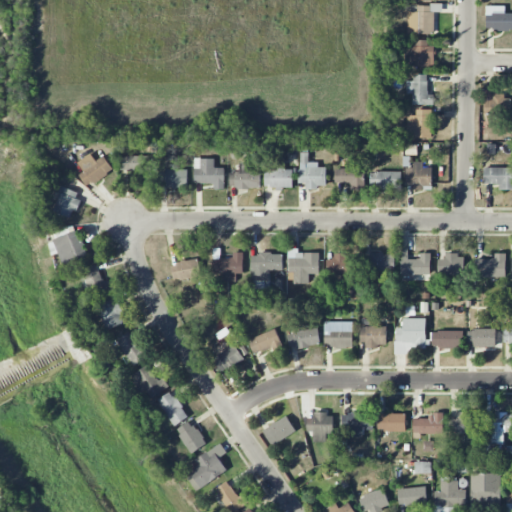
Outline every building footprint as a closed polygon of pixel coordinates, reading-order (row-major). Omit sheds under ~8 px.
[(434,34),(435,12),(443,12),(443,5),(418,5),(418,12),(408,12),(408,34),(434,34)] [(486,7),(486,31),(511,29),(511,13),(505,14),(505,6),(486,7)] [(435,67),(435,46),(428,46),(428,40),(408,40),(408,66),(435,67)] [(428,75),(414,75),(414,82),(407,81),(407,94),(413,94),(412,104),(433,105),(434,95),(428,95),(428,75)] [(431,138),(431,110),(416,110),(416,116),(406,116),(406,138),(431,138)] [(309,162),(309,153),(300,152),(299,183),(306,183),(305,188),(326,188),(327,168),(318,167),(318,162),(309,162)] [(96,161),(91,154),(78,163),(84,172),(79,175),(87,188),(113,170),(104,156),(96,161)] [(151,156),(120,157),(121,172),(151,171),(151,156)] [(214,159),(195,159),(194,183),(214,183),(214,189),(224,190),(225,168),(214,168),(214,159)] [(284,159),(272,159),(271,170),(265,170),(264,188),(293,188),(293,170),(284,170),(284,159)] [(432,188),(432,167),(423,167),(423,162),(414,162),(414,168),(408,167),(407,188),(432,188)] [(261,188),(260,171),(249,172),(249,163),(239,164),(239,173),(229,173),(230,188),(261,188)] [(351,183),(351,190),(365,189),(364,168),(334,169),(335,184),(351,183)] [(511,168),(484,168),(484,184),(499,185),(499,190),(511,190),(511,168)] [(187,170),(160,170),(161,187),(187,187),(187,170)] [(401,189),(401,172),(371,171),(370,189),(401,189)] [(76,198),(78,193),(62,187),(53,212),(74,219),(81,200),(76,198)] [(431,275),(430,253),(420,253),(420,259),(408,259),(408,249),(400,249),(401,281),(414,280),(414,275),(431,275)] [(213,259),(213,274),(244,274),(243,252),(233,253),(233,258),(213,259)] [(252,254),(253,289),(270,289),(269,271),(283,271),(282,253),(252,254)] [(506,254),(494,253),(494,259),(475,259),(475,277),(506,278),(506,254)] [(319,254),(288,254),(288,273),(294,273),(294,284),(309,284),(309,274),(319,274),(319,254)] [(353,254),(334,255),(334,259),(326,259),(327,275),(353,275),(353,254)] [(394,254),(364,254),(364,271),(394,271),(394,254)] [(464,275),(464,255),(448,255),(448,260),(438,260),(438,275),(464,275)] [(201,276),(197,259),(170,265),(174,282),(201,276)] [(110,280),(103,282),(98,265),(81,270),(90,297),(113,290),(110,280)] [(114,298),(96,306),(107,331),(125,323),(114,298)] [(427,319),(403,319),(403,328),(395,328),(396,354),(408,354),(408,348),(427,347),(427,319)] [(324,323),(325,344),(331,344),(331,348),(353,348),(352,322),(324,323)] [(386,327),(361,326),(360,342),(367,342),(366,349),(378,349),(378,344),(386,345),(386,327)] [(496,330),(468,329),(467,346),(495,347),(496,330)] [(253,353),(281,346),(277,330),(249,338),(253,353)] [(289,348),(320,346),(319,330),(288,331),(289,348)] [(463,331),(432,331),(432,348),(463,348),(463,331)] [(117,341),(134,366),(147,357),(130,332),(117,341)] [(245,360),(234,344),(213,359),(223,374),(245,360)] [(137,371),(146,398),(169,389),(165,378),(156,381),(150,366),(137,371)] [(189,418),(172,391),(158,400),(175,426),(189,418)] [(363,437),(363,430),(373,430),(373,412),(342,413),(342,428),(350,428),(350,437),(363,437)] [(443,433),(443,412),(430,413),(430,419),(413,419),(413,434),(443,433)] [(475,434),(475,412),(454,412),(454,434),(475,434)] [(333,435),(334,414),(315,413),(315,418),(307,418),(307,432),(313,432),(313,442),(327,442),(327,435),(333,435)] [(406,431),(406,413),(379,414),(379,432),(406,431)] [(511,413),(489,413),(489,442),(503,442),(503,433),(511,432),(511,413)] [(296,432),(287,416),(263,430),(272,446),(296,432)] [(200,423),(197,417),(177,429),(191,453),(207,444),(197,426),(200,423)] [(484,456),(502,457),(503,443),(485,442),(484,456)] [(200,465),(185,475),(196,491),(227,470),(219,458),(227,453),(221,444),(196,460),(200,465)] [(499,473),(470,474),(471,506),(500,506),(499,473)] [(215,490),(230,511),(234,511),(249,502),(243,493),(238,497),(227,481),(215,490)] [(434,511),(448,511),(449,509),(466,509),(466,490),(458,490),(458,481),(441,481),(441,492),(434,492),(434,511)] [(397,489),(399,507),(427,504),(425,486),(397,489)] [(366,511),(378,511),(390,508),(384,489),(361,496),(366,511)] [(325,510),(326,511),(354,511),(349,502),(339,509),(335,503),(325,510)]
